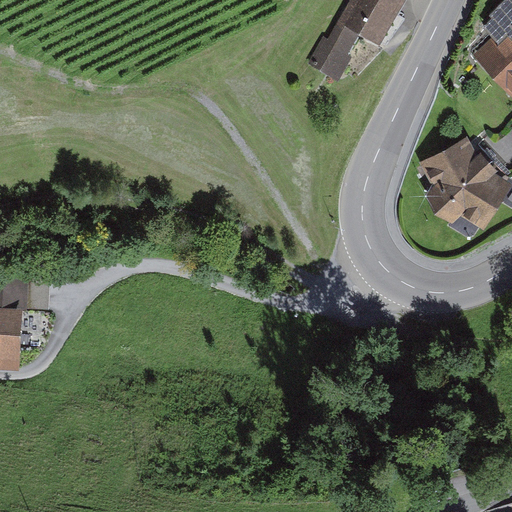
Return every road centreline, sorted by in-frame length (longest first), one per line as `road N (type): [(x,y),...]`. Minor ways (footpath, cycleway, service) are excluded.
road 1 (track): [(396,280),(347,298),(286,306),(164,266),(122,269),(77,303),(45,357),(0,374)]
road 2 (secondary): [(511,268),(472,288),(421,290),(396,280),(368,247),(362,199),(370,170),(448,0)]
road 3 (track): [(347,298),(183,215),(86,196),(0,209)]
